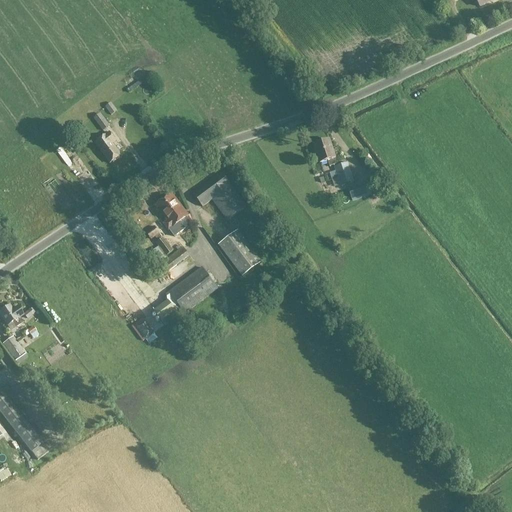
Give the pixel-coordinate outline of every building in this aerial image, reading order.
[(111,103),(105,108),(112,116),(117,111),(111,103)] [(94,119),(103,132),(110,127),(101,114),(94,119)] [(106,135),(106,136),(95,144),(110,164),(121,156),(114,145),(117,142),(110,132),(106,135)] [(320,164),(328,162),(330,167),(338,165),(336,159),(330,140),(314,145),(320,164)] [(354,183),(348,163),(334,168),(341,187),(354,183)] [(247,207),(231,186),(221,174),(193,195),(203,208),(212,201),(228,222),(247,207)] [(353,202),(359,199),(356,190),(350,192),(353,202)] [(191,221),(188,217),(189,216),(172,194),(156,206),(167,222),(163,224),(169,231),(184,220),(187,224),(191,221)] [(166,257),(174,252),(160,234),(155,227),(146,233),(151,241),(155,238),(158,242),(156,244),(159,247),(145,258),(153,269),(167,258),(166,257)] [(262,263),(238,231),(218,246),(243,278),(262,263)] [(118,248),(110,253),(124,281),(133,277),(118,248)] [(161,278),(189,256),(183,248),(154,269),(161,278)] [(202,267),(166,295),(167,297),(167,302),(154,312),(165,327),(179,316),(174,309),(178,305),(185,315),(219,289),(202,267)] [(153,284),(156,291),(172,284),(169,277),(153,284)] [(74,296),(80,305),(85,302),(80,293),(74,296)] [(10,307),(0,312),(0,315),(11,332),(24,323),(21,319),(24,316),(17,306),(12,310),(10,307)] [(28,320),(37,312),(33,308),(24,315),(28,320)] [(134,322),(145,338),(152,334),(142,318),(141,319),(137,313),(129,319),(132,323),(134,322)] [(135,324),(132,326),(141,341),(144,339),(135,324)] [(39,336),(34,327),(28,331),(33,340),(39,336)] [(25,353),(13,337),(1,345),(14,362),(18,366),(28,358),(25,354),(25,353)] [(0,411),(38,461),(49,453),(42,444),(46,441),(28,417),(23,420),(0,389),(0,411)]
